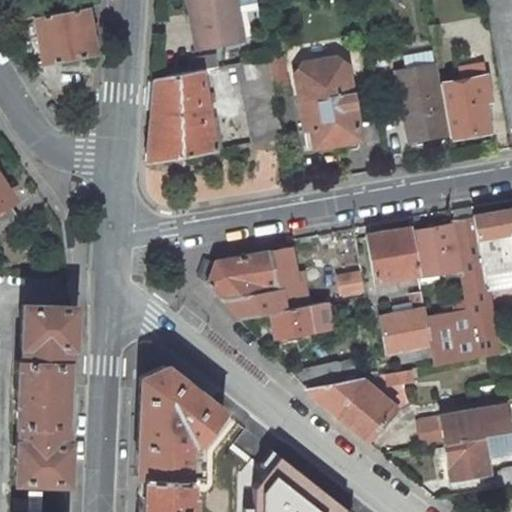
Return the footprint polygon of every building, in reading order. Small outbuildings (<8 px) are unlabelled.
[(233,0),(186,0),(191,24),(195,47),(241,39),(233,0)] [(511,0),(485,0),(508,128),(511,127),(511,0)] [(90,24),(87,6),(32,16),(41,63),(95,53),(91,29),(97,27),(97,23),(90,24)] [(267,59),(273,92),(288,89),(282,56),(267,59)] [(294,75),(302,123),(308,122),(313,148),(337,144),(357,140),(359,140),(346,65),(335,57),(302,64),(294,75)] [(253,145),(281,140),(273,92),(267,59),(267,58),(237,63),(253,145)] [(459,68),(461,80),(484,76),(482,64),(459,68)] [(448,133),(435,65),(396,72),(408,140),(448,133)] [(210,93),(204,94),(200,69),(154,77),(150,120),(146,163),(214,151),(205,99),(210,98),(210,93)] [(483,101),(490,100),(485,75),(484,76),(461,80),(439,83),(449,138),(489,131),(485,115),(483,101)] [(485,115),(492,114),(490,100),(483,101),(485,115)] [(358,145),(357,140),(337,144),(338,148),(341,151),(356,149),(358,145)] [(0,179),(0,228),(17,217),(1,193),(6,189),(0,179)] [(486,287),(511,282),(511,209),(473,216),(486,287)] [(417,273),(418,281),(425,280),(424,274),(459,268),(460,273),(462,285),(449,288),(453,311),(426,316),(431,344),(432,354),(434,364),(498,354),(486,287),(473,216),(450,220),(451,225),(410,232),(417,273)] [(417,273),(410,232),(409,227),(365,234),(375,291),(397,287),(395,277),(417,273)] [(269,251),(276,288),(221,297),(240,319),(269,313),(295,308),(295,307),(308,304),(302,272),(295,273),(289,248),(269,251)] [(221,297),(276,288),(269,251),(214,260),(207,281),(221,297)] [(424,274),(425,280),(460,273),(459,268),(424,274)] [(359,289),(356,274),(343,277),(346,291),(359,289)] [(424,308),(423,308),(420,291),(409,293),(411,303),(397,306),(395,307),(397,313),(379,317),(385,354),(398,351),(400,361),(419,357),(416,347),(431,344),(426,316),(424,308)] [(273,338),(330,327),(326,301),(308,304),(295,307),(295,308),(269,313),(273,338)] [(17,424),(14,480),(65,481),(66,445),(66,443),(64,443),(65,422),(62,422),(64,395),(65,365),(68,365),(69,345),(71,345),(73,307),(73,306),(22,304),(20,360),(17,360),(13,423),(17,424)] [(416,347),(419,357),(432,354),(431,344),(416,347)] [(354,378),(351,361),(290,372),(304,387),(354,378)] [(195,441),(197,443),(223,411),(164,365),(149,371),(139,376),(137,426),(135,477),(141,477),(186,478),(187,451),(188,436),(195,441)] [(409,369),(383,373),(385,384),(411,380),(409,369)] [(391,410),(354,378),(304,387),(365,440),(379,425),(383,428),(393,417),(389,413),(391,410)] [(443,442),(511,430),(511,423),(506,425),(503,405),(416,420),(418,434),(420,434),(422,445),(443,441),(443,442)] [(511,430),(481,436),(444,443),(450,481),(489,475),(486,458),(511,452),(511,430)] [(278,452),(255,482),(253,511),(341,511),(347,505),(278,452)] [(495,474),(497,488),(511,485),(511,467),(502,469),(495,474)] [(190,511),(190,495),(187,495),(188,478),(186,478),(141,477),(140,493),(138,493),(137,511),(190,511)] [(27,511),(39,511),(41,492),(28,491),(28,499),(14,499),(13,510),(28,511),(27,511)]
